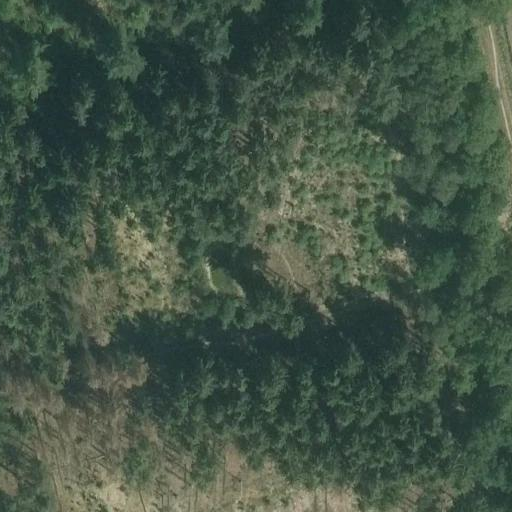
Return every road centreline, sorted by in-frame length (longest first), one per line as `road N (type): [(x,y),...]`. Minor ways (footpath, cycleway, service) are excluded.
road 1 (track): [(511,263),(0,392)]
road 2 (track): [(478,0),(511,153)]
